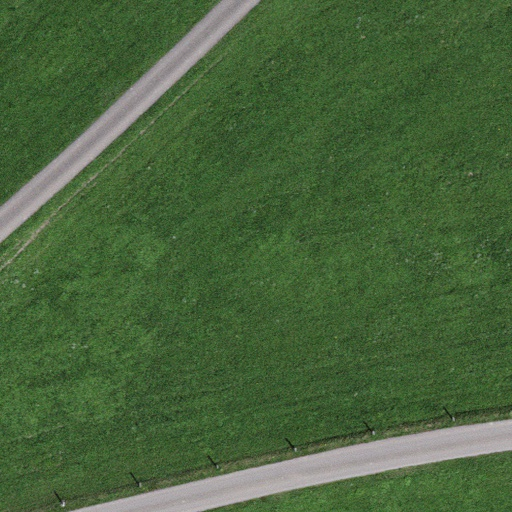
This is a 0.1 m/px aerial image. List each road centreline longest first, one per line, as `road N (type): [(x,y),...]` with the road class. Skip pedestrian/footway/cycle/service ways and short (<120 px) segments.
road 1 (track): [(0,232),(273,0)]
road 2 (track): [(511,442),(194,511)]
